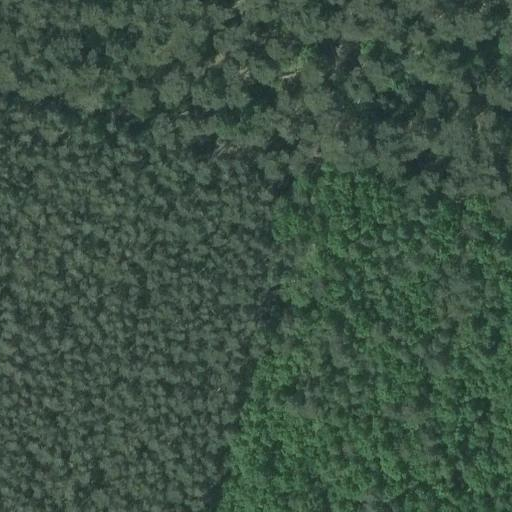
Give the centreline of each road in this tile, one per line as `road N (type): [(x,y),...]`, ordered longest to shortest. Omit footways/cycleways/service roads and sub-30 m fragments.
road 1 (track): [(294,162),(207,511)]
road 2 (track): [(335,0),(294,162)]
